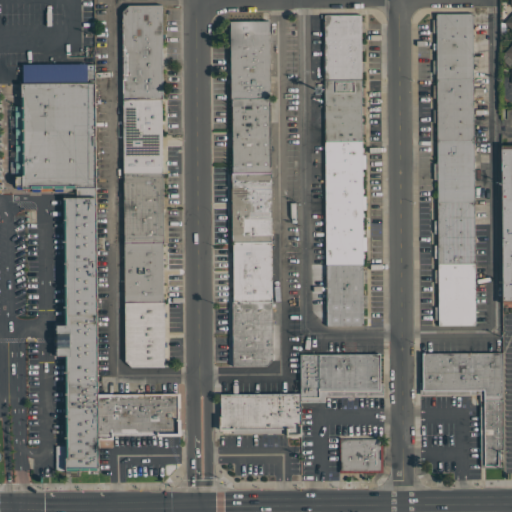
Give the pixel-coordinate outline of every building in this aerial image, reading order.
[(131,7),(125,12),(126,354),(132,365),(168,369),(165,5),(131,7)] [(433,17),(434,329),(475,329),(474,16),(433,17)] [(323,17),(361,17),(364,328),(327,328),(323,17)] [(231,23),(230,371),(273,371),(274,23),(231,23)] [(25,64),(26,97),(15,97),(15,188),(79,188),(79,199),(64,199),(65,325),(56,325),(56,358),(65,358),(66,446),(57,446),(58,471),(100,470),(100,435),(99,395),(97,64),(25,64)] [(511,146),(503,146),(504,304),(511,304),(511,146)] [(422,356),(423,400),(482,398),(483,468),(504,468),(502,354),(422,356)] [(301,356),(302,394),(302,403),(326,403),(326,395),(379,394),(379,355),(301,356)] [(100,435),(179,434),(179,394),(99,395),(100,435)] [(221,395),(220,430),(288,428),(288,437),(302,436),(302,403),(302,394),(221,395)] [(340,440),(341,473),(383,473),(382,440),(340,440)]
